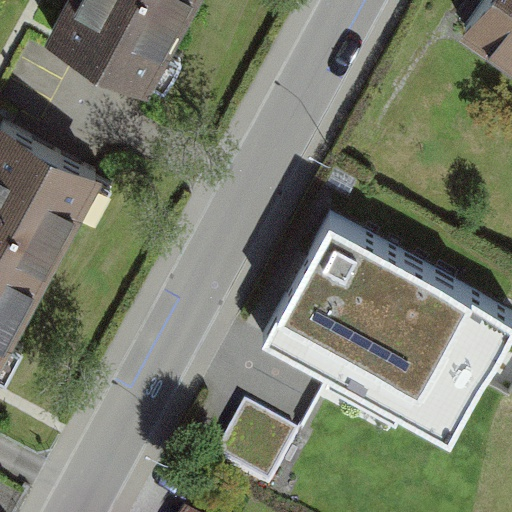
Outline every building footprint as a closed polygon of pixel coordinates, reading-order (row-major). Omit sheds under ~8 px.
[(66,0),(37,56),(157,118),(177,79),(160,71),(197,0),(66,0)] [(511,0),(477,0),(449,43),(511,85),(511,0)] [(0,396),(14,370),(1,363),(75,227),(86,233),(107,195),(0,136),(0,396)] [(511,316),(332,216),(269,339),(456,439),(511,338),(511,316)] [(298,428),(244,402),(216,458),(271,484),(298,428)]
